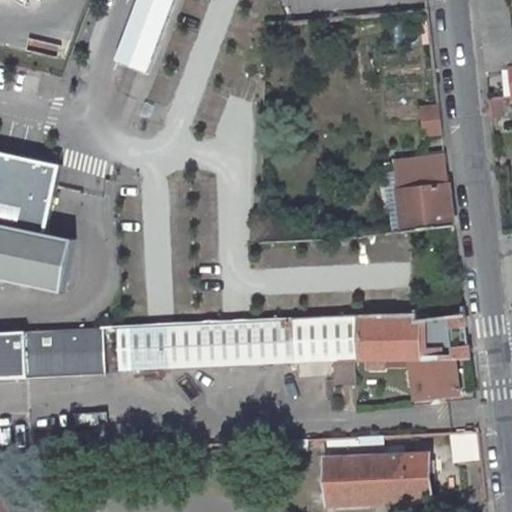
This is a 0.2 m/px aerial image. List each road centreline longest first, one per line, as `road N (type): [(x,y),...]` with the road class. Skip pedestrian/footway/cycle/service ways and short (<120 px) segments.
road 1 (residential): [(496,359),(456,0)]
road 2 (residential): [(511,486),(496,359)]
